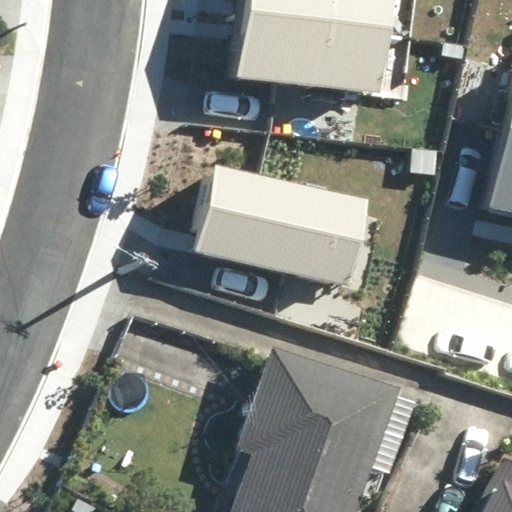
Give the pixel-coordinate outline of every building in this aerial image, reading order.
[(231,0),(223,73),(366,90),(376,0),(231,0)] [(471,207),(511,216),(511,49),(507,48),(471,207)] [(202,159),(181,242),(337,282),(358,199),(202,159)] [(357,511),(400,395),(264,346),(203,511),(357,511)] [(511,511),(511,488),(493,478),(475,511),(511,511)]
